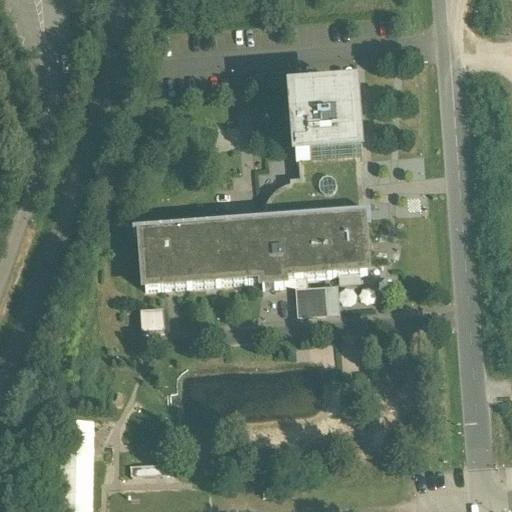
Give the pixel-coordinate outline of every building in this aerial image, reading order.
[(357,99),(291,104),(293,136),(294,136),(296,170),(301,169),(356,166),(362,165),(357,99)] [(356,166),(301,169),(302,189),(291,190),(292,194),(281,199),(272,207),(266,218),(265,230),(361,223),(359,199),(365,199),(364,189),(358,189),(356,166)] [(265,230),(185,236),(185,231),(173,232),(173,237),(133,240),(133,242),(141,242),(145,297),(262,288),(263,295),(285,293),(284,286),(367,280),(365,256),(372,256),(371,246),(364,246),(363,225),(371,225),(371,222),(361,223),(265,230)] [(323,296),(297,298),(298,311),(324,309),(323,296)] [(324,309),(298,311),(299,323),(325,321),(324,309)] [(143,317),(140,317),(142,339),(165,337),(163,316),(143,317)] [(61,464),(93,464),(94,429),(61,429),(61,464)] [(277,456),(256,460),(259,477),(280,474),(277,456)] [(92,511),(93,464),(61,464),(59,511),(92,511)] [(175,471),(130,473),(131,483),(176,481),(175,471)]
